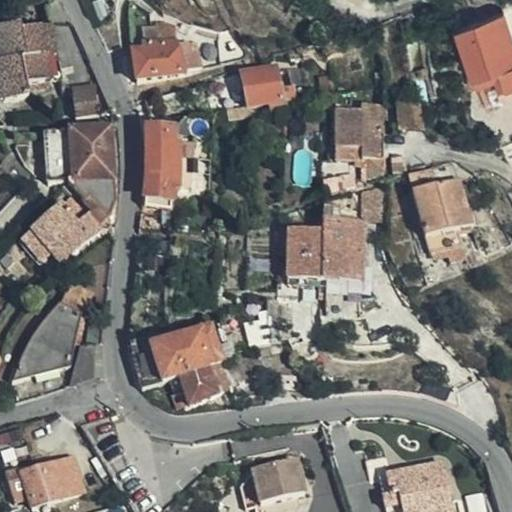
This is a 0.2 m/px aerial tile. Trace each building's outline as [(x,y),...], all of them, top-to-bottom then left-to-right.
[(511,19),(505,0),(493,0),(461,11),(481,68),(499,62),(503,73),(511,69),(511,19)] [(112,2),(93,9),(98,19),(107,35),(116,31),(112,2)] [(481,68),(461,11),(454,13),(473,70),(481,68)] [(13,19),(12,14),(0,16),(0,91),(61,78),(47,12),(13,19)] [(128,45),(134,73),(178,64),(175,42),(180,41),(178,34),(173,35),(172,31),(167,31),(165,26),(164,24),(157,25),(157,31),(145,34),(146,42),(128,45)] [(281,82),(274,55),(237,64),(246,98),(290,87),(289,80),(281,82)] [(68,87),(70,108),(94,106),(91,85),(68,87)] [(328,101),(329,138),(355,139),(355,145),(376,145),(375,93),(354,93),(354,101),(328,101)] [(401,133),(423,129),(419,104),(397,108),(401,133)] [(74,173),(110,172),(108,139),(88,139),(88,121),(43,122),(45,173),(70,173),(71,173),(74,173)] [(108,139),(107,121),(88,121),(88,139),(108,139)] [(170,122),(137,123),(139,165),(138,190),(169,191),(170,181),(175,181),(176,171),(171,170),(171,142),(178,142),(178,133),(171,133),(170,122)] [(355,139),(329,138),(329,150),(355,150),(355,145),(355,139)] [(185,142),(178,142),(171,142),(171,170),(176,171),(184,171),(185,142)] [(434,172),(431,154),(405,161),(409,181),(422,242),(455,235),(452,218),(468,214),(463,192),(454,194),(449,170),(434,172)] [(458,168),(449,170),(454,194),(463,192),(458,168)] [(111,196),(110,172),(74,173),(71,173),(106,212),(108,204),(111,196)] [(208,190),(208,173),(184,173),(184,190),(208,190)] [(56,258),(101,220),(85,204),(73,216),(56,197),(26,223),(56,258)] [(345,261),(361,261),(362,211),(321,210),(320,221),(286,222),(285,273),(346,274),(345,261)] [(361,274),(361,261),(345,261),(346,274),(361,274)] [(9,376),(65,359),(76,305),(56,296),(48,306),(36,321),(25,337),(17,355),(9,376)] [(125,348),(134,383),(162,375),(174,372),(207,361),(219,358),(211,324),(125,348)] [(67,382),(95,371),(97,341),(76,341),(67,382)] [(178,385),(166,389),(170,401),(180,399),(181,402),(216,392),(207,361),(174,372),(178,385)] [(289,363),(273,363),(272,388),(287,388),(289,363)] [(174,372),(162,375),(166,389),(178,385),(174,372)] [(244,463),(252,498),(296,487),(287,453),(244,463)] [(435,455),(370,469),(380,511),(431,511),(447,509),(435,455)] [(27,508),(46,502),(78,492),(69,460),(37,470),(35,462),(0,473),(0,479),(7,505),(25,501),(27,508)] [(237,501),(252,498),(244,463),(231,478),(237,501)] [(48,511),(46,502),(27,508),(27,511),(48,511)] [(128,511),(125,502),(98,511),(128,511)]
